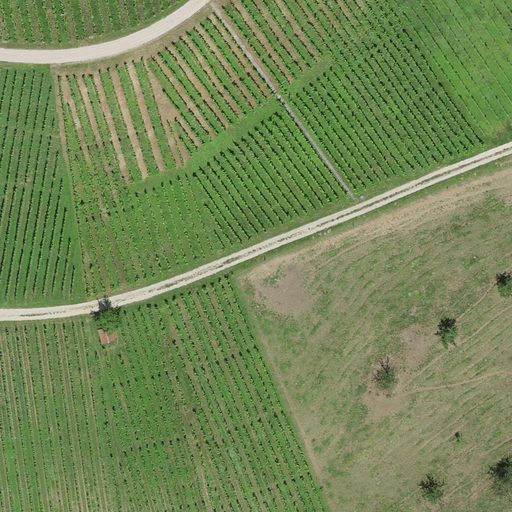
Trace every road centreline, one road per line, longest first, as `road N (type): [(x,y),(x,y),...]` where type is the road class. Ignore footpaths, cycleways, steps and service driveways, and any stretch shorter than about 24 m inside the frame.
road 1 (track): [(0,313),(69,313),(157,287),(511,148)]
road 2 (track): [(0,55),(98,53),(163,25),(196,0)]
